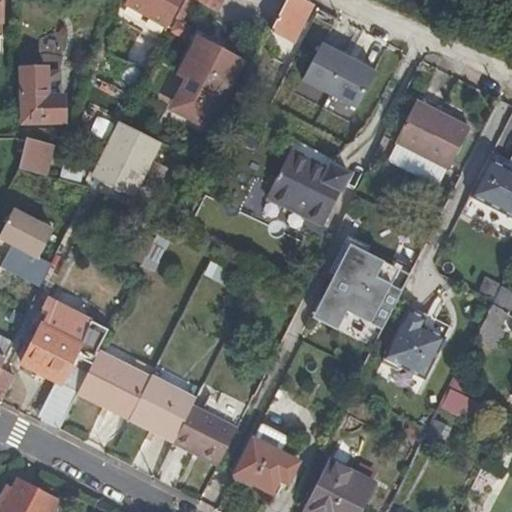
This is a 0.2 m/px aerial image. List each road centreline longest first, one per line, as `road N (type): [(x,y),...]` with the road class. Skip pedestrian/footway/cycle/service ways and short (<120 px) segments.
road 1 (unknown): [(373,332),(511,92)]
road 2 (unclassified): [(159,511),(0,429)]
road 3 (residential): [(511,81),(358,0)]
road 4 (unknown): [(359,147),(418,32)]
